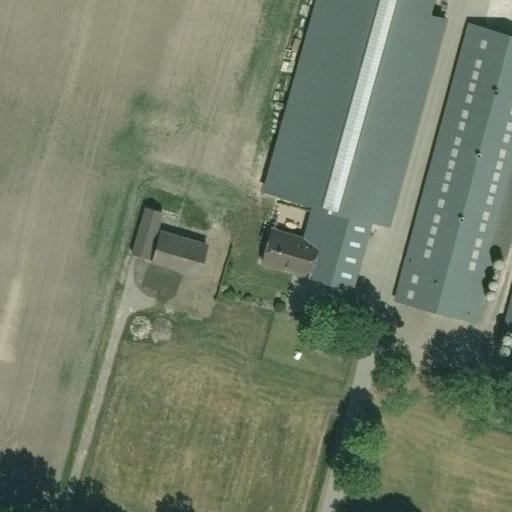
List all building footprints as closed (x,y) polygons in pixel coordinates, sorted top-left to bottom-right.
[(308,222),(303,239),(271,230),(263,262),(295,271),(295,270),(308,273),(307,277),(350,289),(370,221),(389,226),(446,20),(428,15),(432,0),(319,0),(266,191),(318,205),(313,224),(308,222)] [(511,232),(511,33),(469,22),(397,297),(476,317),(495,246),(508,250),(511,232)] [(138,233),(155,238),(163,213),(146,208),(138,233)] [(197,277),(207,246),(161,233),(152,264),(197,277)] [(511,296),(503,328),(511,330),(511,373),(504,403),(511,405),(511,296)]
